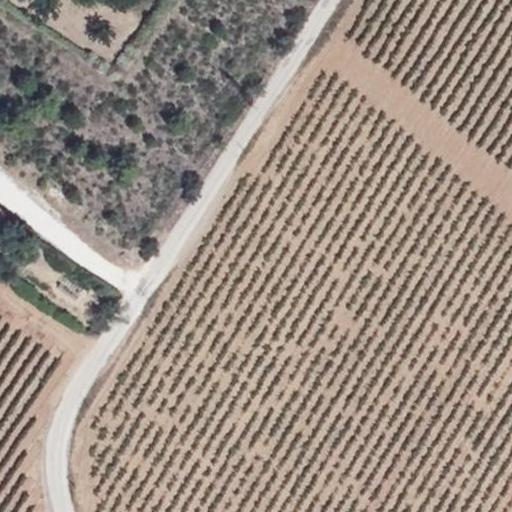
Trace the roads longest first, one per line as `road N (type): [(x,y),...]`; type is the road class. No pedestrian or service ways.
road 1 (unclassified): [(338,0),(78,396),(56,439),(64,511)]
road 2 (track): [(0,189),(142,298)]
